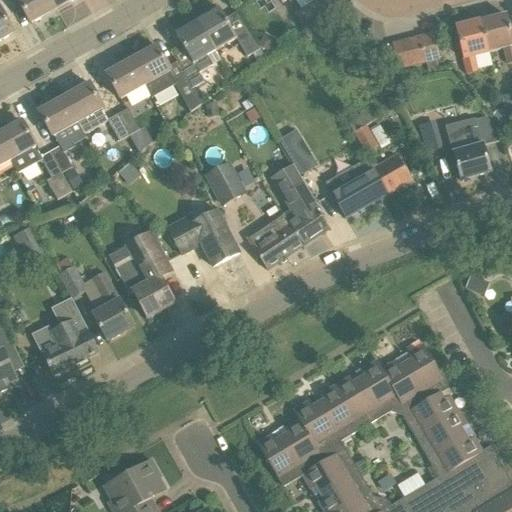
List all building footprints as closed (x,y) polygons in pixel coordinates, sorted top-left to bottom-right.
[(56,11),(50,0),(17,0),(32,25),(56,11)] [(50,0),(56,11),(76,0),(50,0)] [(278,0),(283,6),(291,0),(294,0),(302,11),(296,15),(306,30),(327,15),(317,1),(316,1),(315,0),(278,0)] [(0,42),(14,35),(0,9),(0,42)] [(261,51),(248,29),(235,35),(220,10),(208,17),(206,13),(196,19),(198,23),(215,52),(237,40),(248,59),(261,51)] [(511,36),(507,16),(482,23),(490,54),(505,50),(509,66),(511,64),(511,36)] [(176,36),(191,62),(180,68),(193,90),(204,84),(199,75),(221,62),(215,52),(198,23),(199,25),(190,31),(188,29),(176,36)] [(482,23),(456,29),(467,76),(478,73),(474,57),(490,54),(482,23)] [(265,34),(258,46),(259,47),(269,53),(276,40),(265,34)] [(434,35),(419,39),(426,64),(427,64),(429,73),(440,70),(437,61),(440,60),(434,35)] [(406,42),(412,67),(426,64),(419,39),(406,42)] [(400,70),(412,67),(406,42),(393,45),(400,70)] [(180,68),(178,63),(169,68),(157,47),(132,61),(146,86),(153,98),(176,85),(192,114),(202,106),(193,90),(180,68)] [(261,51),(253,56),(257,63),(265,59),(261,51)] [(132,61),(107,75),(121,100),(146,86),(132,61)] [(102,111),(104,110),(90,85),(64,99),(85,136),(108,123),(108,122),(102,111)] [(511,94),(501,97),(506,119),(511,117),(511,94)] [(64,99),(40,112),(54,137),(55,137),(61,148),(51,153),(63,175),(73,169),(65,155),(76,149),(74,147),(87,139),(85,136),(64,99)] [(209,119),(220,117),(218,104),(206,106),(209,119)] [(367,126),(378,120),(371,107),(347,121),(367,155),(379,148),(367,126)] [(256,109),(246,115),(252,125),(262,119),(256,109)] [(140,132),(128,110),(119,115),(131,137),(140,132)] [(109,123),(120,143),(131,137),(119,115),(108,122),(108,123),(109,123)] [(500,142),(495,125),(487,118),(486,119),(480,120),(475,122),(477,129),(465,133),(451,137),(454,154),(457,163),(462,182),(492,174),(484,147),(500,142)] [(0,141),(11,161),(17,172),(19,175),(42,162),(52,180),(47,182),(58,201),(73,193),(63,175),(51,153),(41,159),(22,122),(10,129),(8,126),(5,125),(0,127),(0,141)] [(297,131),(281,141),(302,177),(319,168),(297,131)] [(0,167),(11,161),(0,141),(0,167)] [(442,149),(440,141),(425,146),(427,153),(442,149)] [(398,156),(379,167),(374,158),(368,161),(369,164),(373,171),(374,170),(388,196),(413,182),(398,156)] [(231,164),(207,176),(224,208),(248,196),(231,164)] [(388,196),(374,170),(373,171),(369,164),(362,168),(366,175),(331,194),(346,220),(388,196)] [(119,175),(126,184),(138,174),(131,165),(119,175)] [(310,201),(314,198),(299,174),(294,166),(271,180),(289,212),(284,215),(305,247),(330,230),(310,201)] [(65,175),(74,191),(83,186),(74,170),(65,175)] [(217,214),(192,228),(188,219),(168,229),(183,258),(203,248),(214,268),(240,255),(217,214)] [(305,247),(284,215),(248,239),(255,249),(253,250),(268,272),(304,247),(305,247)] [(31,228),(14,238),(19,247),(22,246),(31,263),(46,255),(31,228)] [(173,273),(152,233),(125,247),(126,249),(133,262),(117,270),(116,271),(130,296),(134,293),(149,320),(176,305),(162,279),(173,273)] [(73,269),(68,259),(55,267),(60,276),(73,269)] [(86,286),(75,268),(73,269),(60,276),(59,277),(72,299),(73,300),(86,294),(96,315),(93,316),(108,343),(135,328),(105,275),(93,282),(86,286)] [(471,276),(466,290),(481,296),(486,283),(471,276)] [(88,332),(81,318),(61,328),(52,332),(50,328),(33,336),(53,377),(100,354),(88,332)] [(22,364),(7,331),(0,333),(0,400),(14,394),(12,390),(20,386),(12,369),(22,364)] [(511,511),(511,482),(498,459),(485,467),(479,457),(487,452),(486,451),(483,453),(475,439),(469,442),(462,429),(467,426),(450,397),(445,401),(441,395),(450,390),(424,346),(409,355),(412,360),(400,368),(396,363),(383,371),(378,362),(362,371),(366,376),(353,384),(350,378),(321,396),(324,401),(312,408),(309,403),(294,412),(299,420),(285,429),(288,434),(276,441),(273,436),(258,445),(284,489),(303,477),(311,491),(317,488),(324,500),(319,504),(323,511),(511,511)] [(112,503),(109,505),(113,511),(149,511),(145,504),(167,492),(160,480),(161,479),(152,462),(114,483),(103,490),(112,503)]
